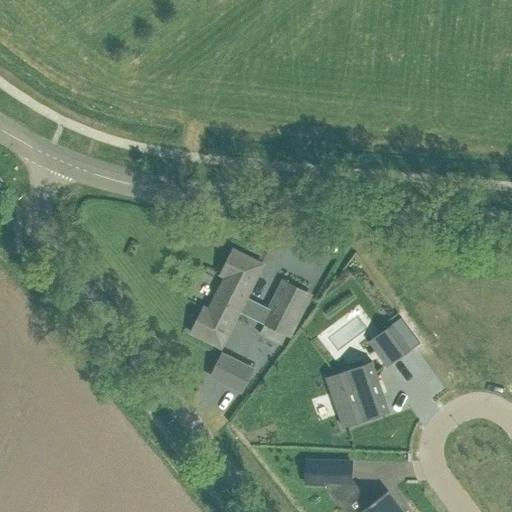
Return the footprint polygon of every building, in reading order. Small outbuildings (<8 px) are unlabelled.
[(264,263),(249,255),(234,247),(221,273),(226,276),(210,308),(205,305),(191,331),(221,346),(264,263)] [(303,308),(310,294),(284,281),(277,295),(278,295),(263,325),(288,338),(303,308)] [(382,332),(369,341),(387,367),(400,357),(382,332)] [(226,378),(224,381),(240,390),(252,366),(236,358),(233,363),(233,364),(232,365),(230,370),(226,378)] [(372,361),(326,376),(343,427),(389,412),(372,361)] [(307,460),(306,484),(326,484),(341,506),(361,491),(350,477),(351,461),(307,460)] [(403,511),(388,492),(362,511),(403,511)]
